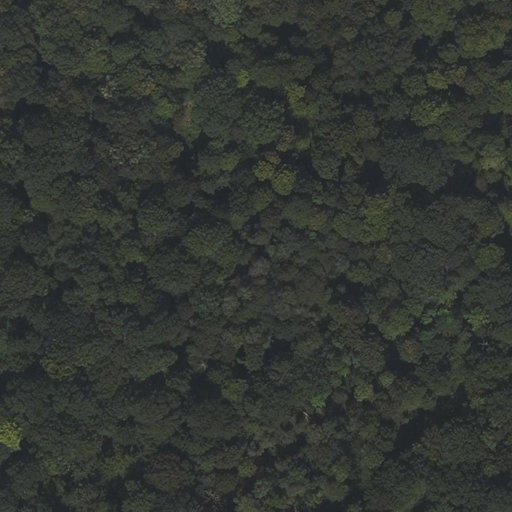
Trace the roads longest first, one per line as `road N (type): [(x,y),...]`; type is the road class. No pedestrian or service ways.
road 1 (track): [(0,468),(302,122),(396,0)]
road 2 (track): [(511,221),(38,0)]
